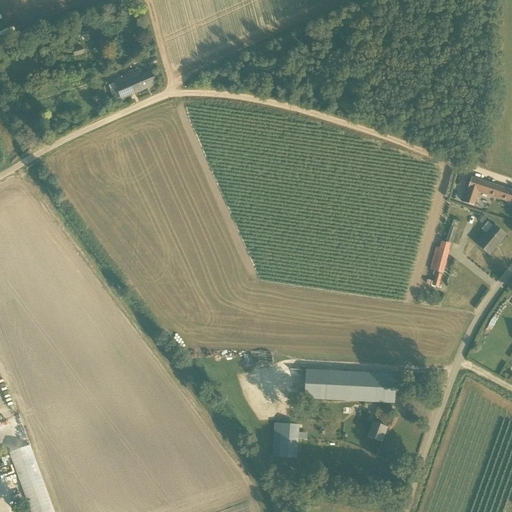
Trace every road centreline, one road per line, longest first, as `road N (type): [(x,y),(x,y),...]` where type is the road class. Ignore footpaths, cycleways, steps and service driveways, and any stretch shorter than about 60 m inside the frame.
road 1 (track): [(145,0),(166,94),(279,104),(511,182)]
road 2 (unclassified): [(408,511),(463,353),(511,275)]
road 3 (track): [(166,94),(370,0)]
road 4 (unclassified): [(0,174),(166,94)]
